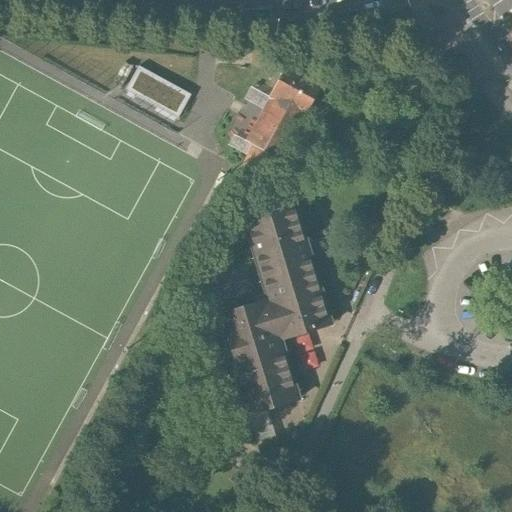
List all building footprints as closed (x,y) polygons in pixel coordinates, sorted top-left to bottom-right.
[(272,99),(304,117),(323,84),(288,65),(269,98),(272,99)] [(191,96),(138,67),(125,91),(178,120),(191,96)] [(266,110),(272,99),(269,98),(252,88),(246,99),(266,110)] [(280,161),(304,117),(272,99),(266,110),(248,143),(255,147),(280,161)] [(249,157),(255,147),(248,143),(236,136),(230,146),(249,157)] [(264,189),(280,161),(255,147),(249,157),(239,175),(264,189)] [(320,294),(293,207),(244,221),(251,246),(253,246),(263,281),(262,281),(270,309),(258,313),(256,306),(220,317),(227,340),(226,341),(233,366),(235,366),(241,388),(240,389),(248,413),(266,408),(298,398),(280,339),(331,324),(322,293),(320,294)] [(387,233),(360,220),(352,236),(355,237),(353,242),(355,248),(368,254),(374,252),(376,247),(380,249),(387,233)] [(266,408),(248,413),(258,447),(276,441),(266,408)] [(156,436),(173,443),(181,426),(164,418),(156,436)] [(287,447),(276,441),(258,447),(262,462),(273,467),(277,466),(287,447)]
